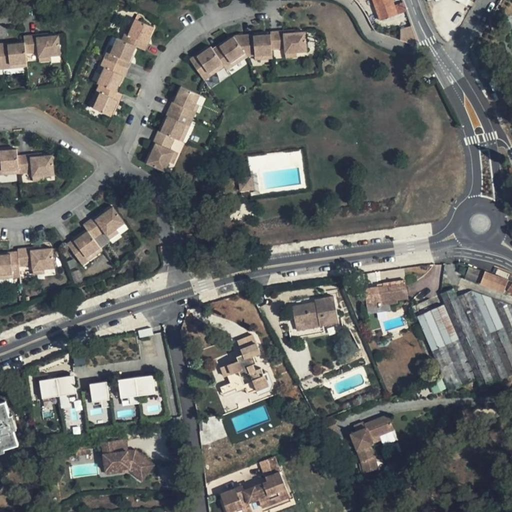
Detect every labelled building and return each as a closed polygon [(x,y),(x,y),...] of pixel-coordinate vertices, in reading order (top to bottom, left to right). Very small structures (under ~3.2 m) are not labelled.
[(392,0),(372,0),(380,21),(398,14),(392,0)] [(154,27),(135,19),(131,28),(128,35),(125,33),(122,40),(136,46),(145,51),(148,43),(147,43),(154,27)] [(270,32),(270,34),(271,50),(285,48),(285,53),(297,52),(306,51),(305,32),(294,33),(284,33),(283,31),(270,32)] [(235,36),(233,37),(244,53),(247,57),(255,55),(271,54),(271,50),(270,34),(253,36),(253,34),(235,36)] [(24,36),(24,42),(25,53),(38,52),(39,57),(60,55),(59,35),(48,36),(37,37),(37,35),(24,36)] [(219,45),(212,49),(222,63),(224,66),(227,70),(233,66),(231,62),(244,53),(233,37),(220,46),(219,45)] [(122,40),(117,38),(114,47),(111,53),(107,52),(104,59),(127,69),(131,62),(129,61),(136,46),(122,40)] [(25,53),(24,42),(8,44),(8,43),(0,43),(3,69),(10,68),(10,64),(26,62),(25,53)] [(196,55),(190,59),(204,80),(211,76),(208,72),(222,63),(212,49),(211,47),(197,56),(196,55)] [(233,66),(247,57),(244,53),(231,62),(233,66)] [(127,69),(104,59),(101,66),(104,68),(98,83),(116,91),(122,76),(124,77),(127,69)] [(224,66),(222,63),(208,72),(211,76),(224,66)] [(116,91),(99,84),(96,91),(100,93),(93,108),(111,116),(118,101),(119,102),(123,94),(116,91)] [(173,101),(169,108),(193,119),(196,111),(192,110),(195,103),(199,95),(181,87),(174,102),(173,101)] [(100,93),(96,91),(90,106),(93,108),(100,93)] [(168,116),(161,131),(175,137),(179,139),(185,124),(189,126),(193,119),(169,108),(166,116),(168,116)] [(189,126),(185,124),(179,139),(183,141),(189,126)] [(156,143),(147,163),(164,171),(168,162),(173,151),(170,150),(175,137),(161,131),(159,130),(153,142),(156,143)] [(0,149),(0,174),(2,175),(2,170),(18,169),(17,156),(16,149),(0,151),(0,149)] [(178,153),(173,151),(168,162),(173,164),(178,153)] [(31,154),(17,156),(18,169),(19,173),(32,172),(33,177),(44,175),(54,175),(52,155),(43,156),(31,157),(31,154)] [(255,190),(253,177),(239,179),(241,192),(255,190)] [(83,225),(88,231),(94,239),(104,232),(107,235),(124,222),(113,207),(96,219),(94,217),(83,225)] [(103,211),(94,217),(96,219),(104,213),(103,211)] [(116,229),(107,235),(110,239),(119,233),(116,229)] [(74,239),(67,244),(82,265),(89,260),(86,257),(99,247),(94,239),(88,231),(75,241),(74,239)] [(187,235),(187,245),(198,244),(197,234),(187,235)] [(102,250),(99,247),(86,257),(89,260),(102,250)] [(31,248),(17,249),(19,267),(32,265),(33,270),(44,269),(54,268),(52,248),(31,250),(31,248)] [(10,254),(0,254),(0,274),(12,273),(12,278),(20,277),(18,252),(10,252),(10,254)] [(508,280),(485,271),(480,283),(504,292),(508,280)] [(408,298),(405,280),(383,284),(383,286),(378,287),(364,289),(367,307),(389,303),(398,302),(397,299),(408,298)] [(511,306),(511,305),(471,290),(457,296),(454,288),(440,294),(444,304),(468,359),(476,379),(481,389),(511,375),(511,345),(511,344),(511,343),(511,306)] [(287,317),(291,339),(299,337),(298,329),(319,325),(320,333),(325,332),(323,324),(339,321),(334,296),(315,300),(316,302),(292,307),(294,316),(287,317)] [(389,303),(367,307),(368,314),(391,311),(389,303)] [(417,316),(440,371),(468,359),(444,304),(417,316)] [(298,329),(299,337),(320,333),(319,325),(298,329)] [(260,353),(253,335),(238,341),(247,363),(241,366),(239,361),(221,368),(224,376),(227,375),(231,383),(234,382),(236,388),(238,391),(246,388),(248,394),(257,390),(269,385),(264,374),(262,368),(256,370),(253,363),(255,362),(252,356),(260,353)] [(125,346),(127,361),(140,359),(138,344),(125,346)] [(125,346),(112,349),(114,363),(127,361),(125,346)] [(112,349),(99,352),(101,365),(114,363),(112,349)] [(99,352),(85,356),(87,368),(101,365),(99,352)] [(244,354),(237,357),(241,366),(247,363),(244,354)] [(449,391),(476,379),(468,359),(440,371),(449,391)] [(269,385),(257,390),(259,395),(270,390),(273,384),(268,372),(264,374),(269,385)] [(155,392),(152,374),(135,377),(138,395),(155,392)] [(77,393),(74,375),(57,378),(60,396),(77,393)] [(138,395),(135,377),(118,379),(121,397),(138,395)] [(60,396),(57,378),(40,380),(42,398),(60,396)] [(110,399),(107,381),(90,384),(93,402),(110,399)] [(234,382),(220,387),(223,394),(236,388),(234,382)] [(140,396),(142,414),(160,412),(158,394),(140,396)] [(0,449),(18,444),(5,402),(0,403),(0,449)] [(366,428),(356,432),(351,434),(362,461),(364,472),(377,469),(374,456),(372,450),(398,440),(388,415),(364,424),(366,428)] [(354,426),(356,432),(366,428),(364,424),(363,422),(354,426)] [(340,435),(336,424),(324,429),(329,440),(340,435)] [(126,439),(102,442),(104,465),(112,464),(113,470),(129,468),(130,471),(142,481),(155,465),(136,450),(128,451),(126,439)] [(89,444),(74,445),(76,456),(91,454),(89,444)] [(242,485),(221,494),(227,511),(236,511),(235,509),(242,507),(243,510),(250,507),(249,502),(259,498),(261,503),(278,496),(280,501),(289,497),(273,457),(259,462),(267,481),(244,490),(242,485)] [(112,464),(104,465),(105,474),(113,473),(113,470),(112,464)] [(278,496),(261,503),(262,508),(280,501),(278,496)]
